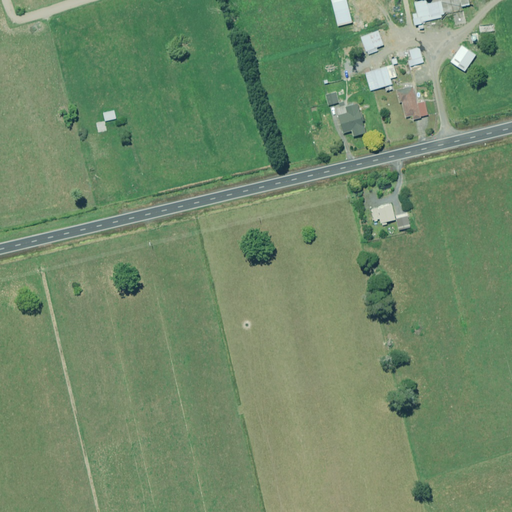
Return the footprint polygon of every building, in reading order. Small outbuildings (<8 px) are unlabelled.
[(352,23),(346,0),(331,0),(338,27),(352,23)] [(427,5),(425,0),(424,0),(415,2),(417,14),(413,15),(415,26),(423,24),(423,22),(444,17),(441,2),(427,5)] [(464,24),(462,14),(453,16),(455,26),(464,24)] [(384,46),(378,31),(361,38),(368,55),(378,51),(377,48),(384,46)] [(476,56),(462,46),(451,62),(465,72),(476,56)] [(424,63),(419,48),(409,51),(412,60),(410,61),(408,55),(391,60),(393,65),(399,64),(400,69),(410,66),(410,67),(424,63)] [(397,77),(394,65),(366,74),(371,91),(392,85),(390,79),(397,77)] [(417,104),(413,87),(397,91),(399,103),(402,103),(405,118),(412,116),(413,120),(421,119),(421,117),(428,116),(425,103),(417,104)] [(339,103),(336,92),(325,96),(328,106),(339,103)] [(360,113),(357,104),(337,109),(343,134),(352,131),(353,137),(366,133),(364,123),(362,112),(360,113)] [(116,119),(114,111),(103,113),(105,122),(116,119)] [(395,220),(392,206),(372,210),(375,222),(380,221),(381,224),(395,220)] [(410,227),(408,217),(396,220),(399,230),(410,227)]
